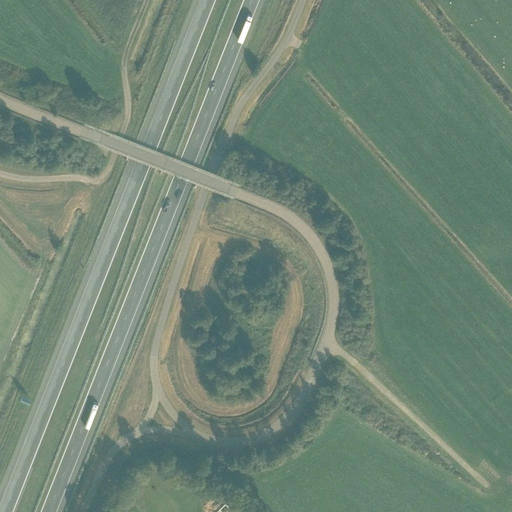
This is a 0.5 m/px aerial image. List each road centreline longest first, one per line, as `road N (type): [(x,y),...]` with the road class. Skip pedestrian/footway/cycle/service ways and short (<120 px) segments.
road 1 (unclassified): [(193,434),(254,439),(297,406),(332,314),(322,254),(284,212),(0,99)]
road 2 (motorway): [(51,511),(253,0)]
road 3 (motorway): [(205,0),(4,511)]
road 4 (unclassified): [(159,391),(155,343),(198,209),(239,107),(287,38),(302,0)]
